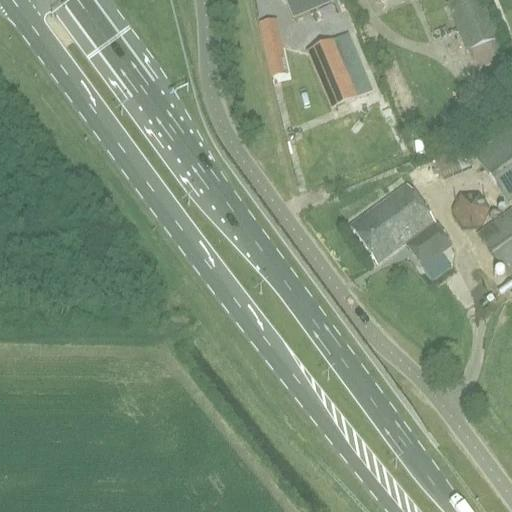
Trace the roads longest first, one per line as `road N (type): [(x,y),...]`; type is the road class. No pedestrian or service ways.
road 1 (primary): [(11,0),(396,511)]
road 2 (primary): [(456,511),(77,0)]
road 3 (unclassified): [(511,496),(443,403),(354,316),(235,152),(209,85),(203,0)]
road 4 (unknown): [(456,420),(480,317),(476,284),(430,182)]
